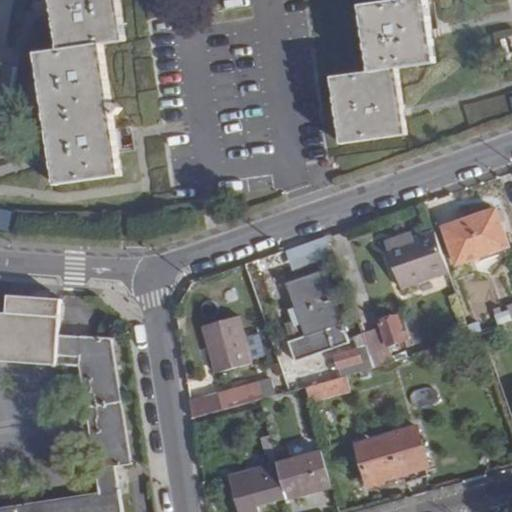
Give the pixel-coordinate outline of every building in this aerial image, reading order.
[(53,0),(61,49),(102,43),(125,40),(118,0),(53,0)] [(372,71),(397,68),(434,63),(430,32),(425,0),(400,0),(385,2),(363,5),(372,71)] [(121,174),(102,43),(61,49),(37,53),(56,184),(121,174)] [(402,105),(397,68),(372,71),(333,77),(342,142),(406,134),(402,105)] [(495,211),(443,229),(456,266),(508,248),(495,211)] [(448,272),(434,233),(403,244),(401,238),(385,244),(401,289),(448,272)] [(289,268),(331,259),(327,239),(285,248),(289,268)] [(283,316),(295,311),(286,284),(295,281),(292,271),(270,279),(283,316)] [(292,341),(300,365),(336,352),(349,347),(341,324),(323,271),(295,281),(286,284),(295,311),(304,337),(292,341)] [(58,359),(58,336),(61,300),(8,297),(6,314),(0,313),(0,362),(57,366),(58,359)] [(397,316),(379,322),(388,346),(411,338),(405,321),(400,323),(397,316)] [(241,321),(206,334),(222,381),(258,367),(241,321)] [(58,336),(58,359),(79,360),(79,365),(100,494),(0,509),(0,511),(123,511),(120,491),(116,468),(132,466),(110,339),(58,336)] [(379,336),(364,341),(374,368),(389,363),(379,336)] [(347,376),(374,368),(366,347),(340,355),(347,376)] [(348,393),(344,377),(306,389),(310,405),(348,393)] [(275,381),(191,405),(196,420),(220,413),(263,400),(279,396),(275,381)] [(417,428),(396,434),(410,474),(428,468),(417,428)] [(410,474),(396,434),(357,446),(370,487),(384,483),(384,481),(410,474)] [(330,482),(322,452),(232,478),(241,511),(260,511),(259,505),(286,497),(287,500),(307,494),(305,488),(330,482)] [(307,494),(332,488),(330,482),(305,488),(307,494)]
